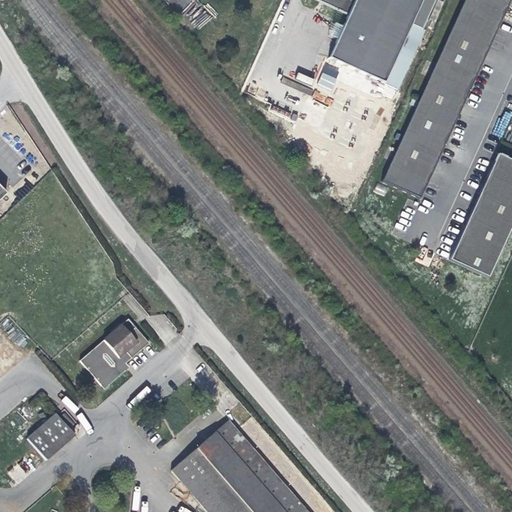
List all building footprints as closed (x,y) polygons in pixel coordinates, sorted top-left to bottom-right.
[(435,0),(312,0),(347,15),(327,60),(383,86),(410,27),(422,31),(435,0)] [(462,0),(379,185),(417,202),(508,0),(462,0)] [(324,72),(322,71),(317,84),(331,90),(340,70),(327,64),(324,72)] [(511,216),(511,165),(493,157),(445,263),(483,280),(511,216)] [(125,365),(124,364),(148,344),(127,319),(79,361),(100,385),(106,386),(124,371),(125,365)] [(74,436),(55,414),(26,439),(45,461),(74,436)] [(305,511),(227,421),(170,470),(206,511),(305,511)] [(36,469),(24,455),(5,472),(17,486),(36,469)]
